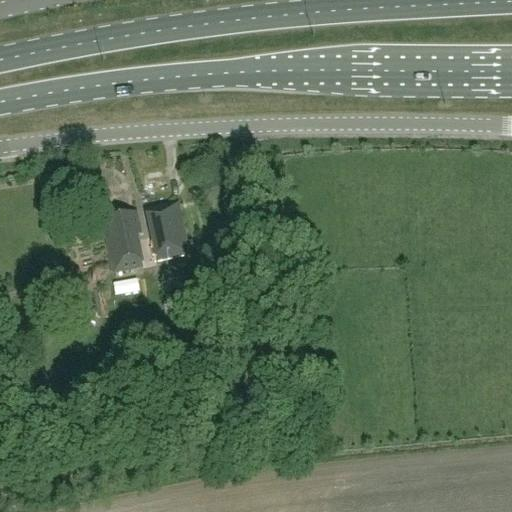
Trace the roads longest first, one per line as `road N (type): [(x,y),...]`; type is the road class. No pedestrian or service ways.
road 1 (primary): [(511,3),(252,20),(0,60)]
road 2 (primary): [(0,105),(290,71),(511,71)]
road 3 (unclassified): [(0,150),(270,128),(511,128)]
